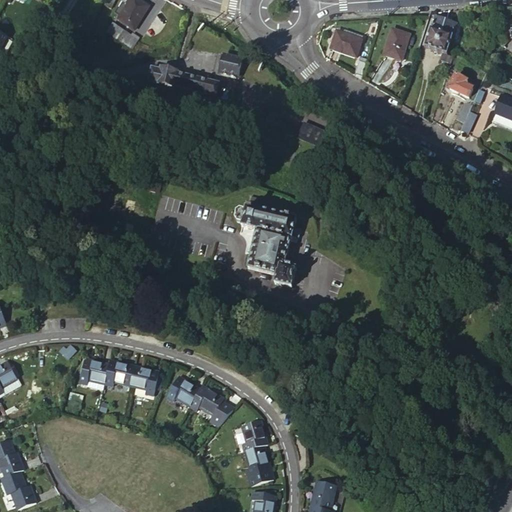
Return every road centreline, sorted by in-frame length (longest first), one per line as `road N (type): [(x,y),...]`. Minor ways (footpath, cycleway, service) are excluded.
road 1 (residential): [(471,364),(492,317),(447,254),(213,115),(90,82),(159,61),(316,122)]
road 2 (residential): [(291,511),(283,431),(270,409),(228,376),(94,335),(0,344)]
road 3 (secondary): [(309,69),(511,186)]
road 4 (residential): [(305,318),(416,368),(471,364)]
road 5 (unknown): [(402,364),(398,381),(409,403),(511,448)]
